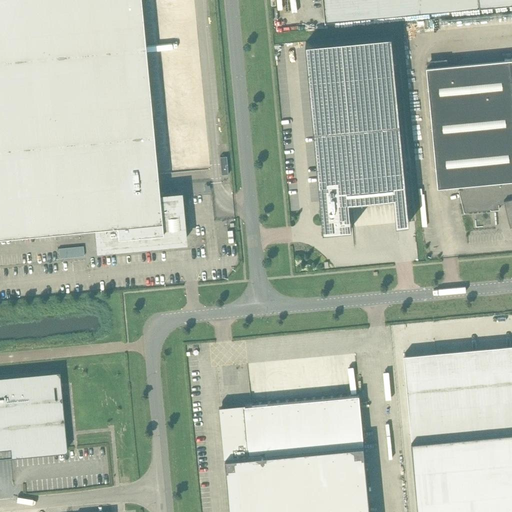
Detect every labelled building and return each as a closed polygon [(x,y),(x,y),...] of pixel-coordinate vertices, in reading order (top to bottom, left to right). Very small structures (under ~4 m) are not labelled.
[(183,225),(181,225),(180,213),(182,213),(180,191),(158,193),(139,0),(0,0),(0,233),(94,225),(96,249),(184,241),(183,225)] [(511,0),(323,0),(326,20),(326,19),(511,1),(511,0)] [(392,34),(306,42),(322,211),(323,228),(324,230),(352,227),(350,199),(394,195),(397,223),(410,222),(392,34)] [(511,57),(427,66),(438,186),(461,184),(462,189),(460,189),(459,189),(463,207),(464,207),(490,204),(490,209),(500,209),(499,200),(504,199),(510,225),(511,224),(511,57)] [(59,257),(84,256),(83,246),(58,247),(59,257)] [(511,511),(511,348),(404,359),(412,439),(418,511),(511,511)] [(0,447),(9,447),(10,455),(66,450),(61,396),(54,396),(53,387),(53,385),(60,384),(59,370),(53,370),(53,372),(0,376),(0,447)] [(243,405),(221,407),(226,456),(226,457),(230,511),(370,511),(364,444),(359,394),(246,404),(243,405)]
